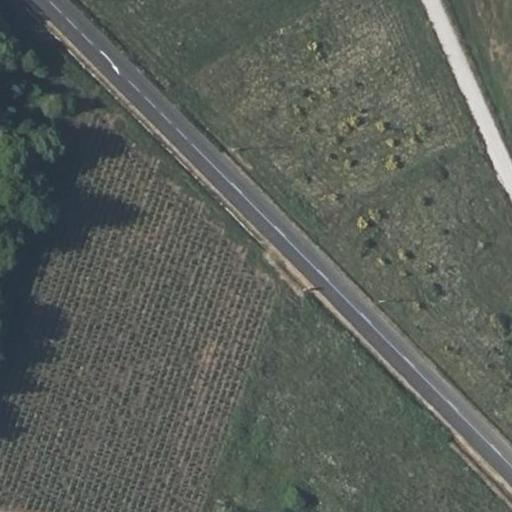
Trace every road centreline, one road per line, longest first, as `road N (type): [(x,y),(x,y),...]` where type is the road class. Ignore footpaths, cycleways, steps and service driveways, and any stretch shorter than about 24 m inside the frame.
road 1 (tertiary): [(511,469),(49,0)]
road 2 (track): [(511,187),(430,0)]
